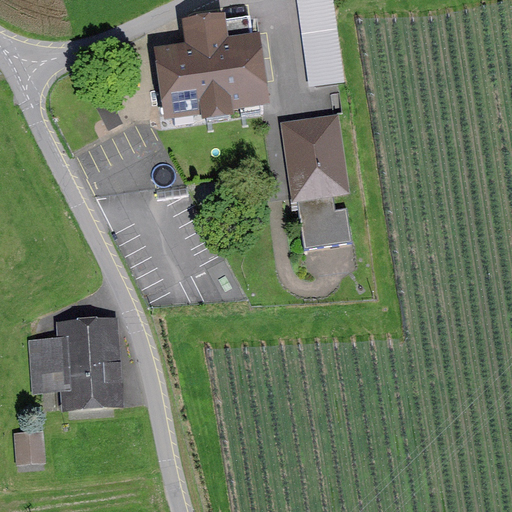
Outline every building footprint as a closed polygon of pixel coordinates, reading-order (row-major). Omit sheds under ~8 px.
[(333,0),(297,0),(309,89),(344,84),(333,0)] [(162,59),(170,116),(262,103),(254,46),(222,51),(220,43),(258,37),(255,18),(190,28),(192,44),(180,45),(182,56),(162,59)] [(333,194),(344,192),(334,123),(286,129),(304,253),(352,246),(347,210),(335,212),(333,194)] [(267,214),(267,175),(242,175),(242,214),(267,214)] [(313,269),(355,266),(354,252),(312,255),(313,269)] [(67,330),(68,340),(30,343),(34,394),(66,391),(67,406),(113,403),(108,322),(80,324),(80,329),(67,330)] [(43,454),(41,434),(17,436),(18,456),(43,454)]
